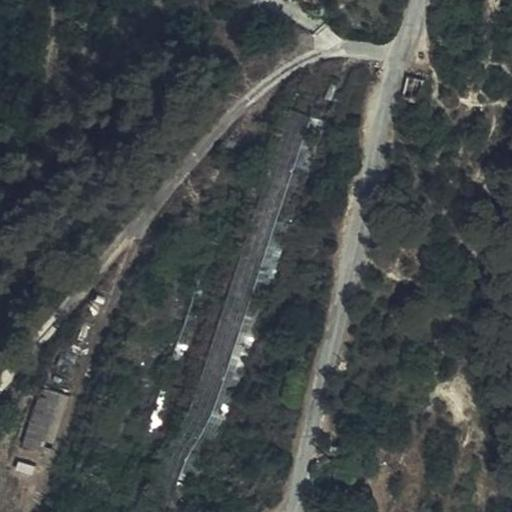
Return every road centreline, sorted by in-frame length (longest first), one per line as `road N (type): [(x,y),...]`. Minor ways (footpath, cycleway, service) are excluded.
road 1 (track): [(400,56),(334,46),(296,62),(245,105),(0,399)]
road 2 (residential): [(416,0),(303,462),(298,511)]
